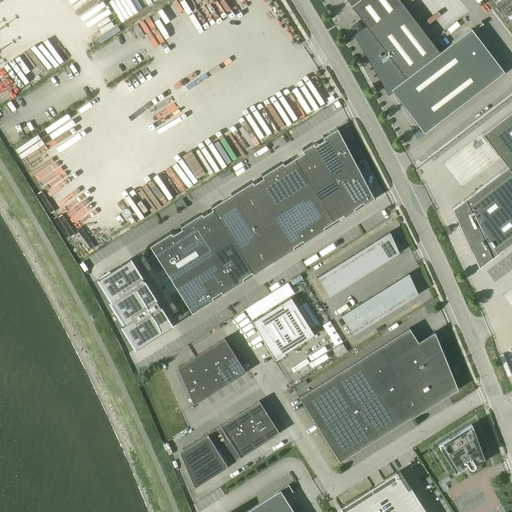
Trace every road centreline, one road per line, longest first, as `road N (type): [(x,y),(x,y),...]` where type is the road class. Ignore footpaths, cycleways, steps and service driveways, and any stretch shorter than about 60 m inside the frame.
road 1 (unclassified): [(492,389),(404,189),(300,0)]
road 2 (unclassified): [(492,389),(335,487),(269,380)]
road 3 (unclassified): [(269,380),(236,325),(168,367),(188,419)]
